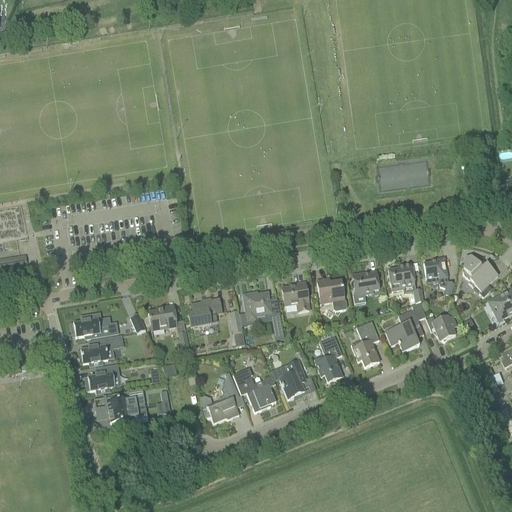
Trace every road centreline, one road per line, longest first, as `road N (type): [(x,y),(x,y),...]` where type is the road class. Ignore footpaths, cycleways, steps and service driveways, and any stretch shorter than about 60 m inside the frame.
road 1 (residential): [(491,230),(45,301)]
road 2 (residential): [(201,458),(424,366),(462,363),(511,337)]
road 3 (unclassified): [(111,511),(45,301)]
